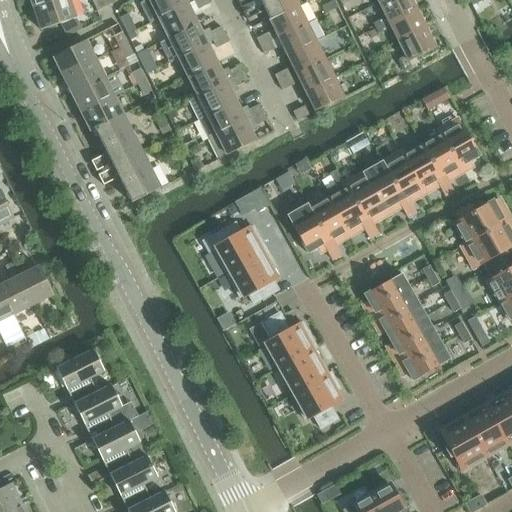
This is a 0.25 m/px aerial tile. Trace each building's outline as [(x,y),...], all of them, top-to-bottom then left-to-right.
[(29,0),(33,10),(62,0),(29,0)] [(76,21),(69,0),(62,0),(33,10),(41,32),(61,25),(68,39),(82,32),(76,21)] [(97,13),(118,2),(117,0),(94,0),(91,2),(97,13)] [(150,25),(159,20),(188,5),(185,0),(148,0),(140,4),(150,25)] [(209,4),(207,0),(198,0),(194,2),(198,10),(209,4)] [(241,9),(253,3),(250,0),(239,0),(237,1),(241,9)] [(259,0),(270,21),(298,7),(302,5),(299,0),(259,0)] [(376,0),(385,18),(387,20),(414,7),(410,0),(376,0)] [(159,20),(169,39),(198,25),(188,5),(159,20)] [(247,21),(259,15),(254,7),(243,13),(247,21)] [(270,21),(278,38),(307,24),(298,7),(270,21)] [(391,28),(398,41),(425,28),(414,7),(387,20),(385,18),(373,24),(376,29),(378,35),(391,28)] [(128,14),(119,19),(123,26),(131,22),(128,14)] [(278,38),(287,57),(316,42),(307,24),(278,38)] [(202,33),(198,25),(169,39),(160,45),(169,64),(179,59),(178,58),(207,44),(214,41),(210,33),(211,33),(210,31),(206,31),(202,33)] [(225,35),(221,28),(211,33),(210,33),(214,41),(225,35)] [(436,49),(425,28),(398,41),(406,57),(399,60),(404,70),(411,67),(409,62),(436,49)] [(376,29),(367,34),(370,39),(378,35),(376,29)] [(272,41),(268,34),(257,40),(261,47),(272,41)] [(114,39),(119,50),(128,45),(122,35),(114,39)] [(229,43),(225,35),(214,41),(218,49),(229,43)] [(264,55),(276,49),(272,41),(261,47),(264,55)] [(287,57),(296,75),(325,60),(316,42),(287,57)] [(53,59),(63,78),(95,62),(85,43),(53,59)] [(179,59),(188,78),(217,63),(207,44),(178,58),(179,59)] [(133,57),(128,45),(119,50),(125,61),(133,57)] [(142,46),(134,50),(137,55),(144,51),(142,46)] [(296,75),(306,94),(334,79),(325,60),(296,75)] [(63,78),(72,96),(104,80),(95,62),(63,78)] [(188,78),(198,97),(234,78),(230,72),(230,70),(225,70),(221,72),(217,63),(188,78)] [(244,73),(241,67),(230,72),(234,78),(244,73)] [(290,78),(286,70),(275,76),(279,84),(290,78)] [(132,75),(137,86),(146,81),(140,71),(132,75)] [(248,82),(244,73),(234,78),(238,87),(248,82)] [(132,75),(129,81),(133,88),(137,86),(132,75)] [(189,102),(199,120),(236,102),(232,94),(236,92),(239,88),(238,87),(234,78),(198,97),(189,102)] [(282,91),(294,86),(290,78),(279,84),(282,91)] [(344,98),(334,79),(306,94),(315,112),(344,98)] [(72,96),(81,114),(113,98),(104,80),(72,96)] [(151,93),(146,81),(137,86),(143,97),(151,93)] [(444,89),(422,101),(428,112),(450,101),(444,89)] [(113,98),(81,114),(91,134),(95,132),(123,118),(122,116),(113,98)] [(199,120),(208,140),(254,117),(250,110),(249,108),(245,109),(241,111),(236,102),(199,120)] [(264,112),(260,105),(250,110),(254,117),(264,112)] [(297,121),(309,115),(305,108),(293,113),(297,121)] [(174,109),(166,113),(170,121),(178,117),(174,109)] [(268,120),(264,112),(254,117),(258,125),(268,120)] [(256,142),(252,133),(252,132),(256,130),(259,127),(258,125),(254,117),(208,140),(219,161),(256,142)] [(123,118),(95,132),(113,168),(141,154),(123,118)] [(165,120),(157,124),(163,136),(171,132),(165,120)] [(458,120),(439,131),(460,168),(479,157),(474,147),(473,147),(458,120)] [(441,137),(423,147),(441,178),(436,180),(440,189),(449,184),(445,176),(460,168),(439,131),(438,132),(441,137)] [(352,155),(369,145),(363,134),(346,144),(352,155)] [(423,147),(405,158),(422,188),(436,180),(441,178),(423,147)] [(402,152),(383,163),(403,199),(398,202),(403,210),(411,205),(407,197),(422,188),(405,158),(402,152)] [(141,154),(113,168),(131,205),(159,190),(141,154)] [(102,170),(108,167),(103,157),(97,160),(102,170)] [(102,170),(97,160),(91,163),(96,173),(102,170)] [(199,161),(192,165),(196,172),(203,169),(199,161)] [(383,163),(364,174),(384,210),(398,202),(403,199),(383,163)] [(109,184),(115,181),(110,171),(104,174),(109,184)] [(109,184),(104,174),(98,177),(103,187),(109,184)] [(364,174),(345,185),(365,221),(361,223),(365,231),(374,226),(369,218),(384,210),(364,174)] [(449,184),(440,189),(445,196),(453,191),(449,184)] [(347,190),(329,201),(346,232),(361,223),(365,221),(345,185),(344,185),(347,190)] [(0,192),(0,227),(14,220),(0,192)] [(246,198),(234,205),(240,216),(252,209),(246,198)] [(511,221),(499,200),(493,203),(493,201),(483,207),(475,212),(470,205),(454,214),(458,222),(455,224),(466,244),(461,247),(462,249),(511,221)] [(308,206),(307,206),(327,242),(323,245),(328,253),(336,248),(332,240),(346,232),(329,201),(311,211),(308,206)] [(411,205),(403,210),(407,218),(416,213),(411,205)] [(307,206),(287,217),(303,244),(302,244),(308,254),(323,245),(327,242),(307,206)] [(487,272),(503,263),(499,255),(511,248),(511,223),(511,221),(462,249),(474,270),(483,265),(487,272)] [(218,245),(211,249),(225,275),(268,250),(254,226),(240,234),(234,222),(212,235),(218,245)] [(374,226),(365,231),(370,239),(378,234),(374,226)] [(336,248),(328,253),(332,261),(341,256),(336,248)] [(268,250),(225,275),(239,300),(248,295),(254,305),(269,297),(263,286),(279,277),(274,269),(277,267),(268,250)] [(20,261),(12,265),(33,307),(54,296),(39,267),(26,274),(20,261)] [(511,295),(511,267),(507,270),(503,263),(487,272),(491,279),(487,282),(499,302),(511,295)] [(11,281),(0,286),(0,288),(14,316),(33,307),(12,265),(5,268),(11,281)] [(434,275),(429,266),(422,270),(427,279),(434,275)] [(449,360),(401,275),(373,291),(364,295),(368,303),(363,306),(380,335),(385,332),(392,345),(387,348),(403,377),(409,374),(413,381),(421,376),(449,360)] [(439,284),(434,275),(427,279),(432,288),(439,284)] [(0,333),(18,325),(14,317),(14,316),(0,288),(0,333)] [(455,300),(450,292),(443,296),(448,304),(455,300)] [(511,295),(499,302),(511,324),(511,295)] [(460,309),(455,300),(448,304),(453,313),(460,309)] [(279,314),(262,323),(272,341),(265,345),(279,370),(314,350),(318,348),(304,323),(289,332),(279,315),(279,314)] [(475,317),(467,322),(474,334),(482,329),(475,317)] [(466,332),(461,323),(454,327),(459,336),(466,332)] [(471,340),(466,332),(459,336),(464,344),(471,340)] [(314,350),(279,370),(294,397),(329,377),(314,350)] [(56,369),(74,406),(97,395),(97,394),(90,379),(104,373),(93,351),(56,369)] [(329,377),(294,397),(301,409),(298,410),(305,424),(314,419),(321,432),(339,422),(331,408),(343,402),(339,393),(342,391),(333,375),(329,377)] [(111,387),(97,394),(97,395),(74,406),(92,441),(115,430),(115,429),(107,415),(121,408),(111,387)] [(511,402),(508,395),(485,407),(506,444),(511,440),(511,402)] [(485,407),(463,420),(484,456),(506,444),(485,407)] [(484,456),(463,420),(440,433),(448,446),(444,448),(450,458),(453,456),(461,469),(484,456)] [(92,441),(89,443),(97,458),(100,457),(110,477),(133,465),(132,464),(146,458),(139,443),(129,422),(115,429),(115,430),(92,441)] [(147,457),(132,464),(133,465),(110,477),(127,511),(128,511),(151,500),(143,485),(157,478),(147,457)] [(0,489),(0,511),(2,511),(21,503),(11,484),(0,489)] [(356,511),(397,511),(402,510),(406,507),(399,494),(396,496),(389,485),(353,505),(356,511)] [(174,511),(164,493),(151,500),(128,511),(174,511)] [(474,511),(486,506),(481,496),(465,505),(469,511),(474,511)] [(2,511),(24,511),(21,503),(2,511)]
